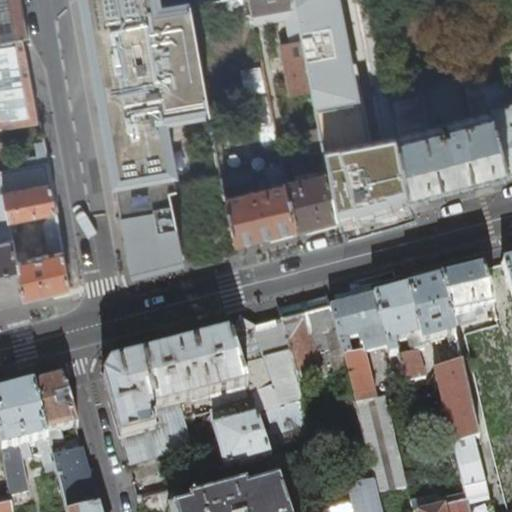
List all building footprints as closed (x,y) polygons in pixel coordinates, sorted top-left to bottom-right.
[(0,0),(0,42),(25,38),(27,37),(20,0),(0,0)] [(156,0),(81,0),(95,74),(130,271),(157,265),(182,258),(177,227),(173,208),(170,190),(177,188),(164,119),(209,111),(190,4),(159,10),(156,0)] [(310,95),(314,114),(360,105),(341,0),(246,0),(252,28),(284,22),(289,42),(280,44),(289,99),(310,95)] [(0,126),(39,120),(25,38),(0,42),(0,126)] [(420,78),(388,83),(391,99),(398,142),(399,146),(401,157),(409,199),(464,185),(508,173),(484,84),(479,62),(460,67),(473,118),(430,128),(420,78)] [(511,103),(510,104),(506,90),(503,79),(484,84),(508,173),(511,171),(511,103)] [(301,178),(287,181),(287,183),(296,229),(316,223),(336,218),(324,155),(319,128),(305,131),(310,155),(297,158),(301,178)] [(37,164),(47,162),(47,160),(43,141),(33,143),(36,157),(37,164)] [(384,144),(324,155),(336,218),(396,202),(409,199),(401,157),(398,142),(384,144)] [(37,164),(36,157),(25,159),(27,166),(37,164)] [(47,162),(37,164),(27,166),(0,171),(9,221),(56,212),(47,162)] [(0,219),(1,219),(2,223),(0,223),(0,305),(24,300),(16,255),(11,233),(10,228),(9,221),(0,171),(0,219)] [(262,190),(227,198),(235,245),(271,235),(296,229),(287,183),(268,188),(267,182),(261,183),(262,190)] [(22,254),(16,255),(24,300),(51,293),(69,288),(57,216),(48,218),(44,224),(48,249),(53,253),(23,261),(22,254)] [(483,307),(493,304),(483,269),(461,275),(442,280),(451,319),(459,317),(461,326),(477,322),(476,316),(484,314),(483,307)] [(443,403),(453,447),(454,447),(475,441),(480,440),(455,337),(451,319),(442,280),(408,289),(420,338),(421,346),(448,339),(451,355),(439,358),(442,370),(435,372),(439,386),(434,387),(438,404),(443,403)] [(408,341),(420,338),(408,289),(375,298),(386,343),(390,360),(397,358),(399,357),(396,344),(408,341)] [(356,350),(386,343),(375,298),(358,302),(333,309),(342,351),(347,372),(353,396),(357,413),(375,480),(377,487),(379,496),(407,490),(383,392),(374,394),(365,354),(351,357),(348,343),(354,341),(356,350)] [(331,355),(342,351),(333,309),(309,315),(282,322),(282,324),(300,386),(323,379),(316,353),(331,355)] [(257,415),(305,402),(300,386),(282,324),(270,328),(254,332),(272,390),(250,396),(257,415)] [(231,336),(250,396),(272,390),(254,332),(253,330),(243,332),(231,336)] [(225,472),(271,460),(268,451),(257,415),(250,396),(231,336),(167,352),(112,367),(104,381),(128,468),(193,450),(184,420),(183,420),(180,408),(210,399),(213,412),(209,413),(225,472)] [(408,341),(411,354),(418,353),(423,351),(421,346),(420,338),(408,341)] [(337,375),(347,372),(342,351),(331,355),(337,375)] [(405,385),(421,380),(425,379),(418,353),(411,354),(399,357),(397,358),(399,365),(405,385)] [(392,367),(399,365),(397,358),(390,360),(392,367)] [(338,400),(353,396),(347,372),(337,375),(332,376),(338,400)] [(58,433),(75,428),(78,427),(65,379),(45,384),(34,387),(52,460),(82,452),(79,441),(61,445),(58,433)] [(424,391),(421,380),(405,385),(408,395),(414,394),(424,391)] [(37,444),(40,458),(43,457),(45,466),(53,464),(52,460),(34,387),(15,392),(0,395),(0,444),(8,487),(26,483),(22,462),(32,460),(29,446),(37,444)] [(414,394),(408,395),(410,402),(416,401),(414,394)] [(305,402),(257,415),(268,451),(279,447),(315,437),(305,402)] [(491,507),(475,441),(454,447),(468,502),(470,511),(491,507)] [(29,446),(32,460),(40,458),(37,444),(29,446)] [(279,447),(268,451),(271,460),(275,473),(287,469),(279,447)] [(65,511),(89,511),(98,510),(89,476),(82,452),(52,460),(53,464),(65,511)] [(288,478),(278,481),(279,485),(286,507),(297,504),(288,478)] [(287,511),(287,509),(286,507),(279,485),(247,494),(246,490),(192,505),(193,509),(182,511),(287,511)] [(186,486),(137,500),(140,511),(182,511),(193,509),(192,505),(186,486)] [(382,511),(379,496),(377,487),(350,493),(354,511),(382,511)] [(12,511),(10,498),(0,500),(0,511),(12,511)] [(324,511),(321,499),(287,509),(287,511),(324,511)] [(445,507),(446,511),(469,511),(470,511),(468,502),(445,507)]
